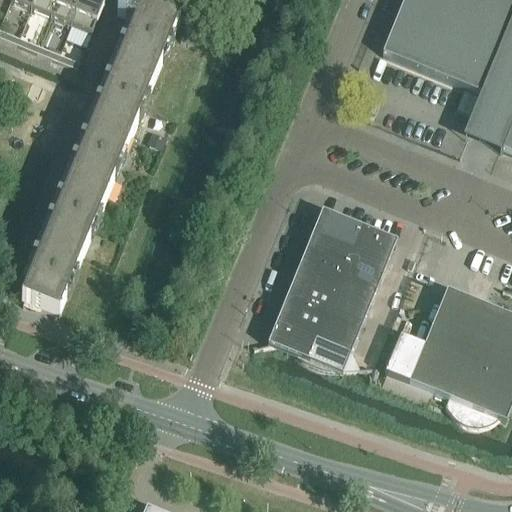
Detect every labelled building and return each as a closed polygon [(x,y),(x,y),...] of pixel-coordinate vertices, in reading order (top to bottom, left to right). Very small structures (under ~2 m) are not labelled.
[(31,16),(37,0),(13,0),(10,7),(31,16)] [(60,0),(37,0),(31,16),(51,24),(60,0)] [(84,0),(60,0),(51,24),(71,32),(84,0)] [(106,7),(105,7),(88,0),(84,0),(71,32),(92,41),(106,7)] [(511,5),(498,0),(407,0),(382,61),(511,114),(511,127),(500,157),(511,161),(511,5)] [(135,30),(22,306),(22,307),(59,322),(84,260),(144,114),(179,28),(142,13),(129,8),(126,17),(120,14),(116,22),(125,26),(126,26),(135,30)] [(195,52),(199,42),(199,41),(184,35),(180,46),(195,52)] [(19,44),(0,36),(0,43),(17,51),(19,44)] [(19,44),(17,51),(37,59),(39,52),(19,44)] [(39,52),(37,59),(57,67),(59,60),(39,52)] [(59,60),(57,67),(78,75),(80,69),(59,60)] [(268,354),(271,353),(296,364),(300,367),(304,369),(360,233),(322,218),(268,352),(254,356),(254,357),(262,355),(268,354)] [(342,383),(344,380),(344,379),(372,377),(371,376),(359,376),(349,366),(350,364),(397,249),(360,233),(304,369),(307,371),(310,372),(316,375),(319,376),(322,377),(325,378),(328,378),(333,379),(342,383)] [(445,413),(451,422),(453,425),(455,427),(458,430),(461,431),(463,433),(467,434),(470,434),(472,435),(475,435),(477,435),(480,435),(482,435),(485,434),(490,432),(492,431),(495,429),(498,427),(506,430),(511,414),(511,300),(502,297),(502,298),(511,302),(511,324),(447,297),(424,353),(400,343),(394,359),(385,381),(465,413),(453,422),(446,413),(445,413)]
